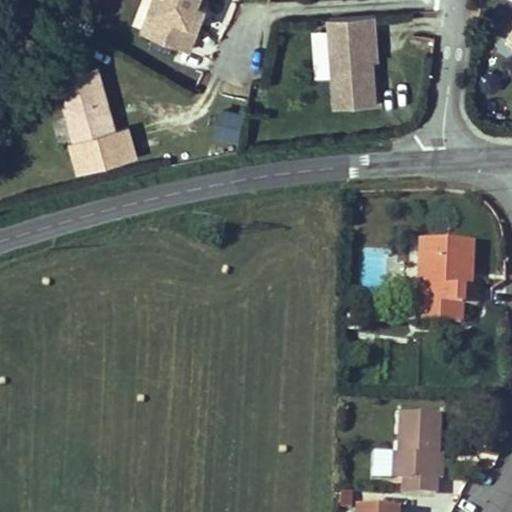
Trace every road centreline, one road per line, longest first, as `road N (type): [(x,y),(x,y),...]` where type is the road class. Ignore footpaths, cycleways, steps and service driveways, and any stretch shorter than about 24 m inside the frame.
road 1 (tertiary): [(443,160),(238,179),(99,206),(0,237)]
road 2 (unknown): [(458,12),(262,26),(243,139)]
road 3 (residential): [(443,160),(460,0)]
